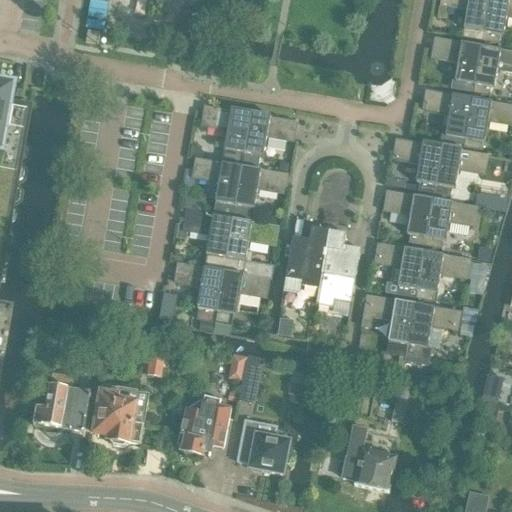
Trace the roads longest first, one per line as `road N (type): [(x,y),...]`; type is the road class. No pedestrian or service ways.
road 1 (residential): [(189,84),(154,286),(145,290),(97,281),(91,270),(127,74)]
road 2 (residential): [(345,147),(322,151),(304,172),(268,335)]
road 3 (residential): [(349,352),(372,187),(364,160),(345,147)]
road 4 (tertiary): [(0,491),(128,499),(176,511)]
road 5 (residential): [(351,112),(399,121),(423,0)]
road 6 (residential): [(189,84),(351,112)]
road 7 (residential): [(5,47),(127,74)]
